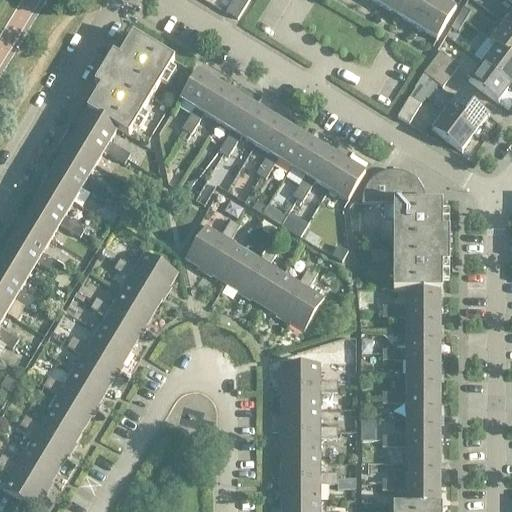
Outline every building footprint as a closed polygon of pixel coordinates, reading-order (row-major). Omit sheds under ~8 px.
[(248,0),(233,0),(225,14),(237,21),(250,1),(248,0)] [(409,0),(384,0),(380,8),(381,8),(381,7),(399,18),(409,0)] [(435,0),(409,0),(399,18),(417,29),(416,30),(417,30),(435,0)] [(454,10),(436,0),(435,0),(417,30),(418,30),(436,40),(435,42),(436,42),(456,10),(455,9),(454,10)] [(470,14),(463,9),(457,20),(464,24),(470,14)] [(464,24),(457,20),(451,30),(458,34),(464,24)] [(511,32),(504,26),(491,44),(490,43),(489,44),(495,48),(496,48),(511,59),(511,32)] [(174,62),(132,37),(118,59),(112,56),(103,71),(151,100),(174,62)] [(511,59),(496,48),(495,48),(482,65),(511,87),(511,86),(511,84),(511,59)] [(439,54),(431,65),(450,79),(459,68),(439,54)] [(450,79),(431,65),(423,76),(442,90),(450,79)] [(511,87),(482,65),(470,83),(469,82),(468,83),(498,105),(499,104),(498,104),(510,87),(511,88),(511,87)] [(151,100),(103,71),(94,86),(100,90),(86,112),(88,114),(89,113),(117,131),(128,138),(151,100)] [(216,85),(197,73),(180,102),(194,111),(199,114),(216,85)] [(235,96),(216,85),(199,114),(194,111),(188,121),(197,127),(204,117),(217,125),(235,96)] [(459,97),(446,114),(475,136),(475,135),(474,135),(487,118),(488,119),(489,118),(458,95),(458,96),(459,97)] [(253,107),(235,96),(217,125),(231,133),(236,136),(253,107)] [(421,106),(409,99),(396,119),(408,127),(421,106)] [(272,119),(253,107),(236,136),(231,133),(225,143),(234,149),(241,139),(254,147),(272,119)] [(89,113),(88,114),(78,132),(106,149),(109,144),(117,131),(89,113)] [(475,136),(446,114),(433,132),(432,131),(431,132),(461,154),(462,153),(461,153),(473,136),(474,137),(475,136)] [(290,130),(272,119),(254,147),(268,156),(273,158),(290,130)] [(197,127),(188,121),(181,131),(191,137),(197,127)] [(308,141),(290,130),(273,158),(268,156),(262,166),(271,172),(277,161),(291,170),(308,141)] [(106,149),(78,132),(66,150),(95,168),(103,154),(114,160),(119,150),(109,144),(106,149)] [(327,152),(308,141),(291,170),(305,178),(310,181),(327,152)] [(234,149),(225,143),(218,154),(228,159),(234,149)] [(95,168),(66,150),(55,169),(84,186),(87,181),(95,168)] [(130,157),(119,150),(114,160),(124,166),(130,157)] [(345,164),(327,152),(310,181),(305,178),(298,188),(308,194),(314,184),(328,192),(345,164)] [(365,175),(345,164),(328,192),(347,204),(365,175)] [(271,172),(262,166),(255,176),(265,182),(271,172)] [(84,186),(55,169),(44,187),(73,205),(81,191),(91,197),(97,187),(87,181),(84,186)] [(388,173),(385,174),(383,174),(381,175),(377,177),(375,179),(373,180),(370,183),(368,185),(367,187),(365,189),(364,191),(364,193),(363,196),(362,198),(362,201),(362,203),(362,206),(393,206),(421,204),(418,191),(422,190),(420,187),(419,185),(417,183),(414,180),(412,179),(410,177),(406,175),(404,174),(400,173),(397,173),(393,173),(391,173),(388,173)] [(73,205),(44,187),(33,206),(62,223),(65,218),(73,205)] [(107,194),(97,187),(91,197),(102,203),(107,194)] [(308,194),(298,188),(292,199),(302,204),(308,194)] [(442,204),(421,204),(393,206),(393,249),(449,249),(449,231),(442,231),(442,204)] [(62,223),(33,206),(22,224),(50,242),(59,228),(69,234),(75,224),(65,218),(62,223)] [(268,208),(261,218),(280,230),(286,219),(268,208)] [(286,219),(280,230),(298,241),(305,231),(286,219)] [(230,223),(225,230),(235,236),(240,229),(230,223)] [(50,242),(22,224),(11,243),(39,260),(42,255),(50,242)] [(85,231),(75,224),(69,234),(79,240),(85,231)] [(185,261),(205,274),(225,241),(230,244),(235,236),(225,230),(220,238),(205,229),(185,261)] [(362,232),(362,243),(378,243),(378,232),(362,232)] [(225,241),(205,274),(225,286),(245,253),(230,244),(225,241)] [(39,260),(11,243),(0,260),(0,261),(28,279),(36,265),(47,271),(53,261),(42,255),(39,260)] [(269,246),(264,254),(274,260),(278,252),(269,246)] [(332,258),(341,264),(347,254),(338,248),(332,258)] [(449,249),(393,249),(393,293),(406,293),(406,292),(439,292),(439,293),(442,293),(442,266),(449,266),(449,249)] [(259,262),(245,253),(225,286),(244,297),(264,265),(269,268),(274,260),(264,254),(259,262)] [(144,255),(135,271),(132,276),(165,295),(177,275),(144,255)] [(28,279),(0,261),(0,287),(17,297),(20,293),(28,279)] [(63,268),(53,261),(47,271),(57,277),(63,268)] [(113,271),(121,276),(127,266),(119,262),(113,271)] [(264,265),(244,297),(264,309),(284,277),(269,268),(264,265)] [(135,271),(127,266),(121,276),(129,280),(120,295),(153,315),(165,295),(132,276),(135,271)] [(308,270),(303,278),(313,284),(317,276),(308,270)] [(298,286),(284,277),(264,309),(283,321),(303,289),(308,291),(313,284),(303,278),(298,286)] [(17,297),(0,287),(0,312),(6,316),(14,302),(24,308),(30,299),(20,293),(17,297)] [(303,289),(283,321),(304,334),(324,301),(308,291),(303,289)] [(406,293),(406,308),(406,314),(439,314),(439,293),(439,292),(406,292),(406,293)] [(120,295),(111,310),(108,315),(141,334),(153,315),(120,295)] [(77,297),(74,301),(83,306),(85,302),(77,297)] [(40,305),(30,299),(24,308),(34,315),(40,305)] [(90,310),(98,315),(104,305),(96,301),(90,310)] [(111,310),(104,305),(98,315),(105,320),(97,334),(129,354),(141,334),(108,315),(111,310)] [(70,308),(66,315),(74,320),(78,313),(70,308)] [(382,319),(394,319),(394,308),(382,308),(382,319)] [(406,308),(394,308),(394,319),(406,319),(406,335),(439,335),(439,314),(406,314),(406,308)] [(97,334),(88,349),(85,354),(118,373),(129,354),(97,334)] [(406,335),(406,351),(406,357),(439,357),(439,335),(406,335)] [(18,342),(8,336),(2,345),(12,352),(18,342)] [(66,349),(74,354),(80,344),(72,340),(66,349)] [(88,349),(80,344),(74,354),(82,359),(73,373),(106,393),(118,373),(85,354),(88,349)] [(382,363),(394,363),(394,351),(382,351),(382,363)] [(406,351),(394,351),(394,363),(406,363),(406,379),(439,379),(439,357),(406,357),(406,351)] [(281,366),(281,390),(319,390),(319,395),(328,395),(328,384),(319,384),(319,366),(281,366)] [(73,373),(64,388),(61,393),(94,413),(106,393),(73,373)] [(16,385),(6,379),(0,388),(10,394),(16,385)] [(43,389),(50,393),(56,384),(49,379),(43,389)] [(406,379),(406,394),(406,400),(439,400),(439,379),(406,379)] [(64,388),(56,384),(50,393),(58,398),(49,413),(82,432),(94,413),(61,393),(64,388)] [(337,384),(328,384),(328,395),(337,395),(337,384)] [(319,390),(281,390),(281,413),(319,413),(319,395),(319,390)] [(382,406),(394,406),(394,394),(382,395),(382,406)] [(406,394),(394,394),(394,406),(406,406),(406,422),(439,422),(439,400),(406,400),(406,394)] [(49,413),(40,427),(38,432),(70,452),(82,432),(49,413)] [(319,413),(281,413),(281,435),(319,435),(319,441),(328,441),(328,430),(319,430),(319,413)] [(19,428),(27,432),(33,423),(25,418),(19,428)] [(406,422),(406,438),(406,444),(439,444),(439,422),(406,422)] [(40,427),(33,423),(27,432),(35,437),(26,452),(59,472),(70,452),(38,432),(40,427)] [(337,430),(328,430),(328,441),(337,441),(337,430)] [(319,435),(281,435),(281,458),(319,458),(319,441),(319,435)] [(382,449),(394,449),(394,438),(382,438),(382,449)] [(406,438),(394,438),(394,449),(406,450),(406,465),(439,465),(439,444),(406,444),(406,438)] [(26,452),(17,466),(14,471),(47,491),(59,472),(26,452)] [(0,459),(0,469),(3,472),(9,462),(2,457),(0,459)] [(319,458),(281,458),(281,481),(319,481),(319,487),(328,487),(328,476),(319,476),(319,458)] [(17,466),(9,462),(3,472),(11,476),(2,492),(34,511),(47,491),(14,471),(17,466)] [(406,465),(406,481),(406,487),(439,487),(439,465),(406,465)] [(337,476),(328,476),(328,487),(337,487),(337,476)] [(319,481),(281,481),(281,504),(319,504),(319,487),(319,481)] [(382,493),(394,493),(394,481),(382,481),(382,493)] [(406,481),(394,481),(394,493),(406,493),(406,508),(406,509),(439,509),(439,508),(439,487),(406,487),(406,481)]
